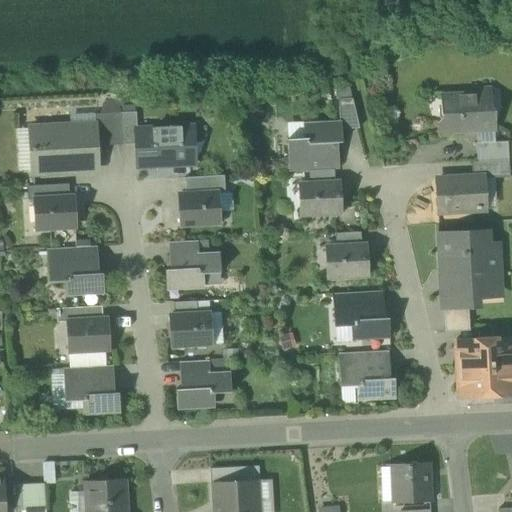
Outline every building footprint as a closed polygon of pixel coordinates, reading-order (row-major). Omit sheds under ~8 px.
[(437,130),(442,135),(449,135),(453,130),(462,130),(462,131),(475,130),(493,129),(492,111),(490,111),(489,93),(441,95),(442,106),(444,106),(444,118),(442,118),(441,118),(437,124),(437,130)] [(338,99),(339,125),(340,125),(340,129),(358,128),(351,99),(338,99)] [(239,119),(253,124),(258,109),(245,104),(239,119)] [(136,112),(120,113),(122,145),(136,144),(135,129),(137,129),(136,112)] [(96,146),(122,145),(120,113),(94,114),(95,124),(96,146)] [(95,124),(94,114),(69,115),(70,125),(95,124)] [(286,123),(286,138),(307,138),(306,126),(307,122),(286,123)] [(68,166),(68,172),(97,170),(96,146),(95,124),(70,125),(30,127),(32,170),(57,169),(57,166),(68,166)] [(286,138),(287,159),(337,157),(337,148),(333,149),(333,142),(337,142),(341,142),(340,129),(340,125),(339,125),(306,126),(307,138),(286,138)] [(18,170),(32,170),(30,127),(16,128),(18,170)] [(136,144),(137,167),(157,166),(157,163),(194,161),(192,127),(137,129),(135,129),(136,144)] [(475,130),(476,143),(494,142),(493,129),(475,130)] [(476,143),(477,161),(508,160),(507,141),(494,142),(476,143)] [(288,172),(308,171),(333,169),(338,169),(337,157),(287,159),(288,172)] [(509,177),(508,160),(477,161),(471,162),(472,177),(472,179),(479,178),(494,178),(509,177)] [(334,181),(333,169),(308,171),(309,182),(334,181)] [(217,192),(217,193),(224,193),(223,175),(183,178),(184,194),(217,192)] [(436,179),(438,211),(481,209),(479,178),(472,179),(472,177),(436,179)] [(479,178),(481,209),(495,208),(494,178),(479,178)] [(298,183),(300,215),(339,213),(338,181),(334,181),(309,182),(298,183)] [(27,186),(28,199),(34,199),(34,197),(69,196),(68,184),(27,186)] [(178,194),(180,226),(219,224),(218,210),(217,193),(217,192),(184,194),(178,194)] [(232,192),(224,193),(217,193),(218,210),(233,210),(232,192)] [(34,199),(36,230),(74,228),(73,195),(69,196),(34,197),(34,199)] [(334,233),(335,245),(361,244),(360,232),(334,233)] [(443,304),(443,306),(467,304),(472,304),(471,295),(488,294),(487,273),(497,273),(496,245),(488,246),(487,233),(439,235),(441,269),(445,268),(447,303),(443,304)] [(168,243),(168,255),(197,253),(196,241),(168,243)] [(326,246),(327,278),(366,275),(365,244),(361,244),(335,245),(326,246)] [(47,249),(47,261),(94,259),(93,247),(47,249)] [(165,270),(166,286),(200,285),(199,273),(219,272),(218,252),(197,253),(168,255),(169,269),(165,270)] [(69,280),(70,292),(103,290),(103,273),(98,273),(95,273),(94,267),(98,266),(97,258),(94,259),(47,261),(48,281),(69,280)] [(332,294),(332,305),(382,303),(382,291),(332,294)] [(173,302),(173,314),(196,313),(196,301),(173,302)] [(355,325),(355,336),(389,334),(388,317),(383,318),(382,303),(332,305),(334,326),(355,325)] [(443,306),(445,332),(469,330),(467,304),(443,306)] [(56,309),(57,322),(67,321),(67,320),(102,318),(101,306),(56,309)] [(170,315),(171,346),(210,344),(208,312),(196,313),(173,314),(170,315)] [(208,312),(210,344),(223,344),(221,312),(208,312)] [(67,321),(69,352),(104,350),(108,350),(106,318),(102,318),(67,320),(67,321)] [(355,325),(334,326),(335,343),(355,342),(355,336),(355,325)] [(511,339),(511,327),(488,329),(489,341),(511,339)] [(292,332),(278,336),(282,350),(295,346),(292,332)] [(457,343),(458,369),(511,365),(511,339),(489,341),(457,343)] [(104,354),(104,350),(69,352),(70,368),(106,366),(105,354),(104,354)] [(338,353),(338,365),(385,363),(384,351),(338,353)] [(183,362),(183,373),(209,372),(208,360),(183,362)] [(361,381),(361,392),(395,390),(394,377),(389,377),(388,363),(385,363),(338,365),(339,382),(361,381)] [(511,365),(458,369),(460,395),(492,393),(511,392),(511,365)] [(62,368),(63,380),(113,378),(113,366),(106,366),(70,368),(62,368)] [(63,380),(62,368),(50,369),(51,405),(56,405),(56,410),(86,409),(85,400),(64,401),(63,380)] [(176,389),(176,406),(210,404),(209,393),(230,392),(229,371),(209,372),(183,373),(179,374),(180,389),(176,389)] [(86,409),(86,411),(119,409),(119,392),(114,392),(113,378),(63,380),(64,401),(85,400),(86,409)] [(361,381),(339,382),(340,405),(362,404),(361,392),(361,381)] [(511,392),(492,393),(493,404),(511,403),(511,392)] [(42,464),(43,484),(54,483),(54,463),(42,464)] [(395,500),(395,502),(429,501),(428,479),(426,479),(425,463),(394,464),(394,466),(395,500)] [(249,481),(258,480),(258,466),(209,468),(210,482),(212,482),(249,481)] [(381,501),(395,500),(394,466),(380,466),(381,501)] [(87,491),(88,511),(125,511),(124,478),(87,480),(87,491)] [(255,498),(269,498),(268,480),(258,480),(249,481),(249,499),(255,498)] [(255,498),(256,511),(271,511),(270,480),(268,480),(269,498),(255,498)] [(216,511),(256,511),(255,498),(249,499),(249,481),(212,482),(213,503),(216,503),(216,511)] [(20,507),(21,511),(45,510),(43,484),(17,485),(20,507)] [(4,486),(6,508),(17,507),(16,485),(4,486)] [(69,511),(88,511),(87,491),(69,492),(69,511)]
